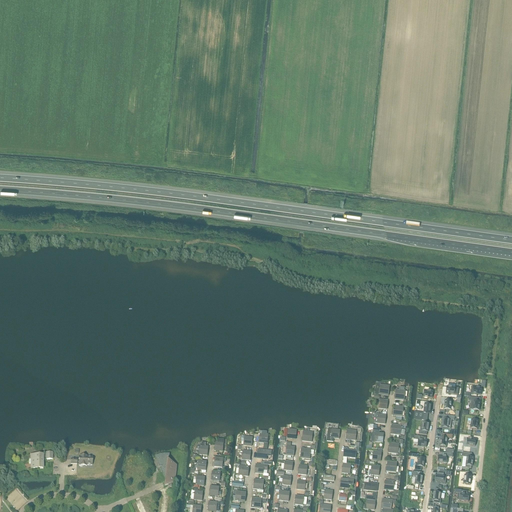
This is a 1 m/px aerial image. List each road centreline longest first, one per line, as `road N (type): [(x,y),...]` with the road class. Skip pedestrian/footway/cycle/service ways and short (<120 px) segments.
road 1 (motorway): [(0,189),(511,252)]
road 2 (motorway): [(511,240),(0,178)]
